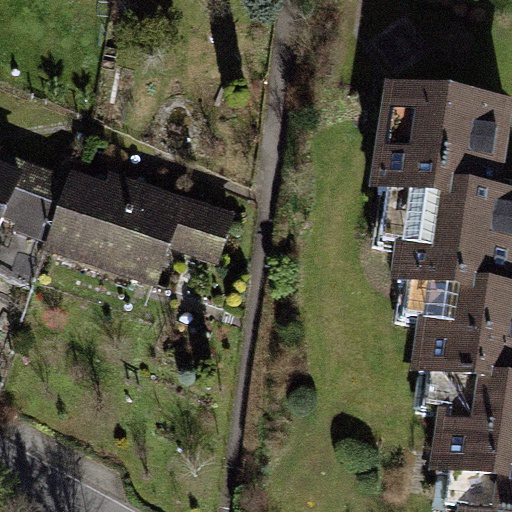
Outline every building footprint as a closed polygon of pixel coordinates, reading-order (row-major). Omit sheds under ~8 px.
[(511,182),(511,102),(395,88),(376,244),(407,247),(404,276),(511,288),(511,193),(511,194),(511,182)] [(74,179),(0,146),(0,239),(13,211),(55,230),(74,179)] [(239,239),(74,179),(55,230),(41,270),(163,314),(180,267),(223,283),(239,239)] [(511,288),(404,276),(399,320),(424,324),(413,414),(446,419),(441,474),(511,481),(511,288)] [(511,511),(511,481),(441,474),(437,511),(511,511)]
